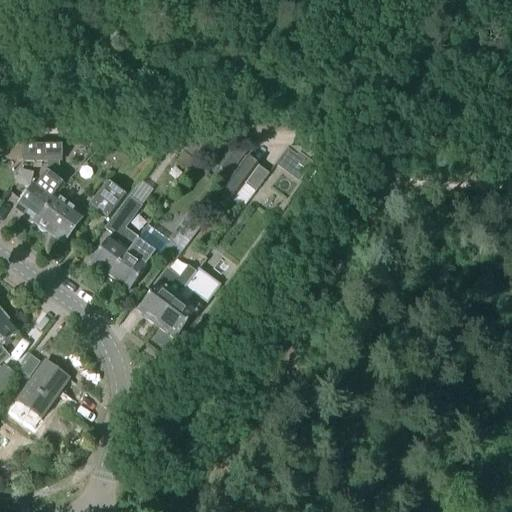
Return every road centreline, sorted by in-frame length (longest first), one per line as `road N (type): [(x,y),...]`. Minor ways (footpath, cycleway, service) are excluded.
road 1 (unknown): [(408,117),(397,180),(199,511)]
road 2 (tertiary): [(94,511),(116,401),(110,358),(85,316),(0,252)]
road 3 (unknown): [(408,117),(481,31),(511,17)]
